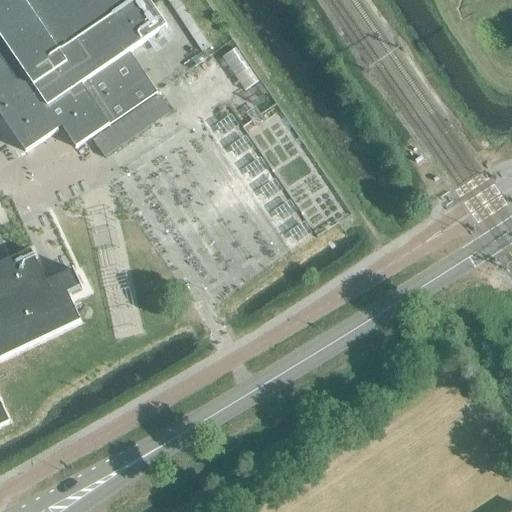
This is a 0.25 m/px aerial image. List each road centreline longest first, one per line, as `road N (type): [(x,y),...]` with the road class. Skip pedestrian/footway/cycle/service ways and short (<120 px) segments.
road 1 (secondary): [(139,458),(511,228)]
road 2 (secondary): [(139,458),(25,511)]
